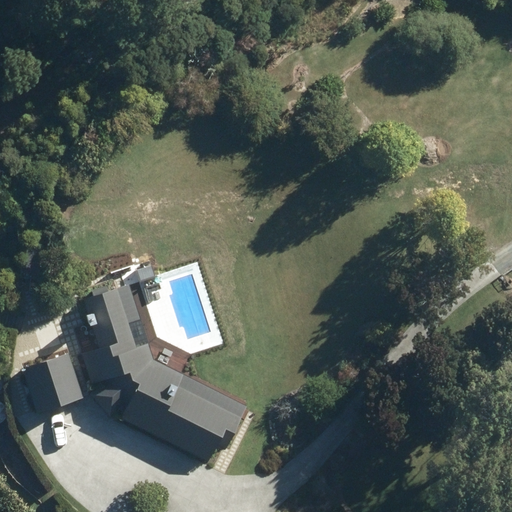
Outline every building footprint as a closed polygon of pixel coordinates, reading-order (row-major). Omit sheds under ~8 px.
[(0,263),(11,267),(18,244),(0,238),(0,263)] [(41,281),(45,246),(25,244),(21,279),(41,281)] [(11,267),(0,263),(0,288),(4,289),(11,267)] [(81,351),(91,385),(109,380),(89,396),(110,419),(128,404),(120,419),(210,464),(228,432),(236,435),(247,407),(153,361),(144,331),(144,332),(129,285),(83,299),(98,345),(81,351)] [(84,399),(69,354),(23,369),(38,414),(84,399)]
